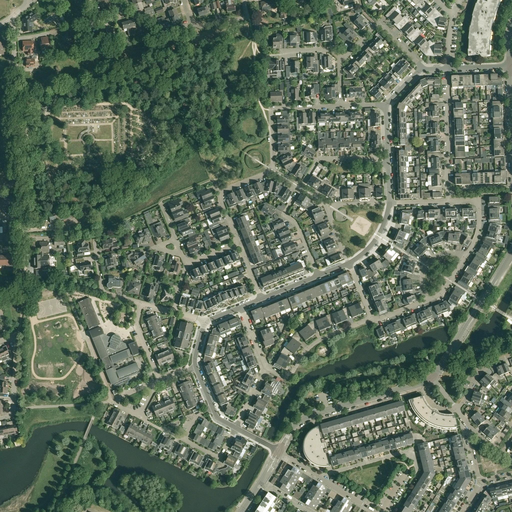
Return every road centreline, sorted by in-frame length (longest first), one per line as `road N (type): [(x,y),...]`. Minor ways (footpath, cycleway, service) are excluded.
road 1 (tertiary): [(278,451),(300,420),(432,378)]
road 2 (residential): [(19,186),(11,16)]
road 3 (tertiary): [(432,378),(511,252)]
road 4 (residential): [(447,201),(447,68)]
road 5 (residential): [(272,170),(272,108),(341,105)]
road 6 (residential): [(266,369),(289,377),(321,339),(374,322)]
